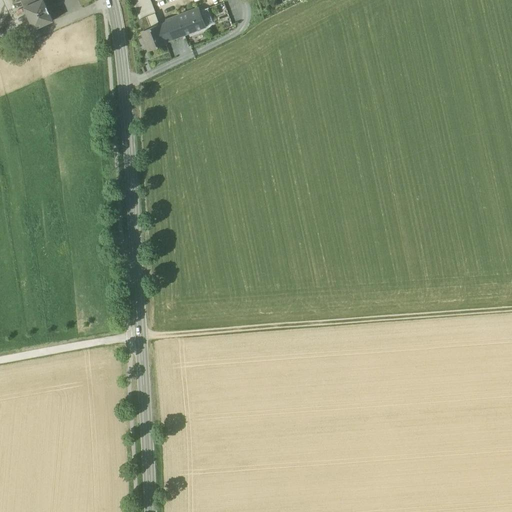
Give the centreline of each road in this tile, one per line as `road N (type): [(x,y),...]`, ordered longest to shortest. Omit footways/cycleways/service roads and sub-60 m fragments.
road 1 (secondary): [(111,0),(150,511)]
road 2 (track): [(511,309),(139,337)]
road 3 (track): [(0,360),(128,337)]
